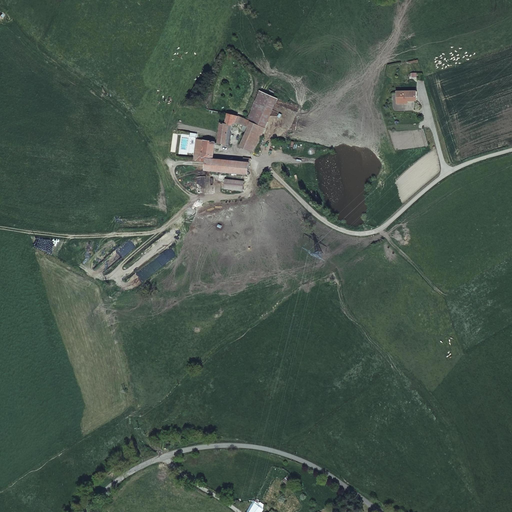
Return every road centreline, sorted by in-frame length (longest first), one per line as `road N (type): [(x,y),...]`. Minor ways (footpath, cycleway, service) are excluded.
road 1 (track): [(163,457),(138,429),(100,282),(41,251),(36,229),(156,228),(199,195),(255,192),(261,162)]
road 2 (unclassified): [(394,511),(303,459),(240,444),(163,457),(100,495),(87,511)]
